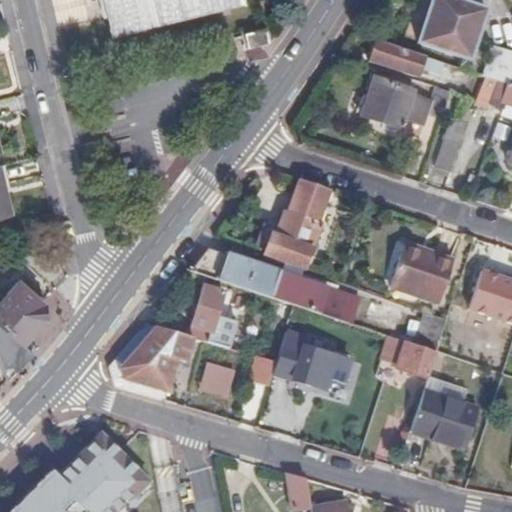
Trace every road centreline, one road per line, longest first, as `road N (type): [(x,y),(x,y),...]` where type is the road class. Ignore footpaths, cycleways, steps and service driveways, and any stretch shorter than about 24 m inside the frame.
road 1 (residential): [(105,306),(87,268),(22,0)]
road 2 (unclassified): [(511,229),(237,137)]
road 3 (residential): [(194,429),(422,499)]
road 4 (tertiary): [(237,137),(105,306)]
road 5 (tertiary): [(334,0),(237,137)]
road 6 (residential): [(50,377),(194,429)]
